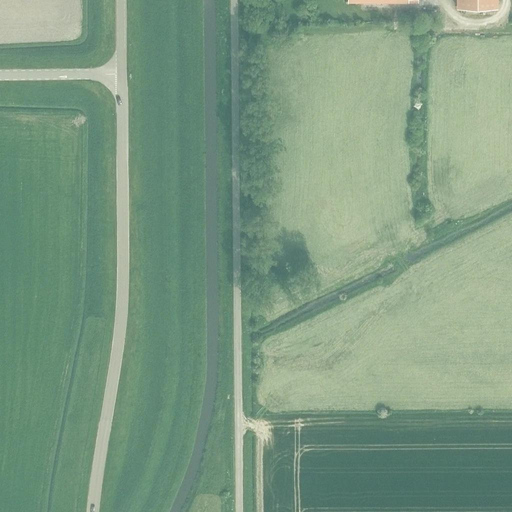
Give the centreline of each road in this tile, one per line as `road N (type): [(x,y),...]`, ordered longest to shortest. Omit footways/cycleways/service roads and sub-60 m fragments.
road 1 (unclassified): [(239,511),(235,0)]
road 2 (tertiary): [(92,511),(118,335),(120,74)]
road 3 (unclassified): [(120,74),(0,76)]
